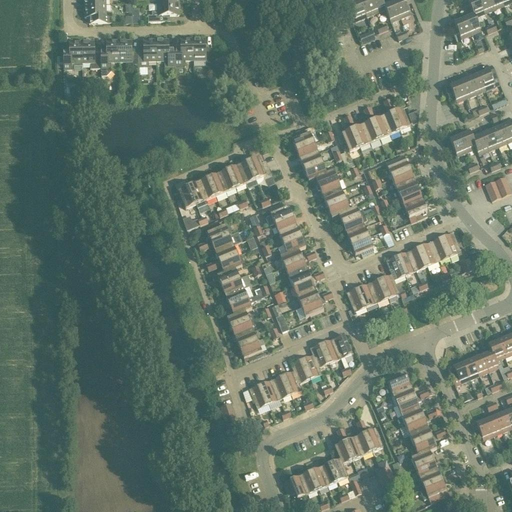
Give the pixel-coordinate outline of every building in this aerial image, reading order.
[(358,0),(349,4),(354,18),(349,20),(352,26),(367,20),(358,0)] [(369,0),(359,0),(358,0),(367,20),(376,16),(369,0)] [(380,0),(369,0),(376,16),(385,12),(383,6),(383,5),(380,0)] [(409,0),(396,0),(392,2),(400,21),(411,17),(405,4),(410,2),(409,0)] [(477,0),(469,0),(466,1),(472,14),(473,14),(475,20),(485,16),(477,0)] [(488,0),(477,0),(485,16),(494,13),(488,0)] [(499,0),(488,0),(494,13),(503,9),(499,0)] [(511,2),(511,0),(499,0),(503,9),(511,5),(511,2)] [(383,5),(383,6),(385,12),(391,25),(400,21),(392,2),(383,5)] [(152,18),(148,18),(148,25),(167,24),(166,18),(179,17),(179,5),(158,6),(158,14),(152,14),(152,18)] [(106,7),(84,8),(85,20),(97,20),(98,26),(112,26),(112,15),(106,15),(106,7)] [(472,14),(463,18),(471,38),(481,34),(475,20),(473,14),(472,14)] [(463,18),(448,24),(451,30),(455,28),(461,42),(471,38),(463,18)] [(181,54),(175,54),(175,69),(175,71),(184,71),(186,69),(186,63),(193,62),(193,41),(181,42),(181,54)] [(205,41),(193,41),(193,62),(204,62),(204,68),(212,68),(212,53),(206,54),(205,41)] [(144,55),(138,55),(138,70),(146,70),(146,64),(156,63),(156,42),(144,43),(144,55)] [(168,42),(156,42),(156,63),(164,63),(164,69),(167,69),(175,69),(175,54),(168,55),(168,42)] [(107,56),(101,56),(101,71),(101,79),(107,79),(112,73),(111,65),(119,64),(119,43),(106,44),(107,56)] [(131,43),(119,43),(119,64),(130,64),(130,70),(138,70),(138,55),(131,56),(131,43)] [(70,57),(63,57),(64,72),(74,72),(74,66),(82,65),(82,44),(69,45),(70,57)] [(94,44),(82,44),(82,65),(90,65),(90,71),(101,71),(101,56),(94,56),(94,44)] [(296,48),(285,53),(293,74),(305,69),(296,48)] [(492,68),(478,74),(486,93),(495,89),(490,76),(494,74),(492,68)] [(478,74),(468,78),(472,87),(476,97),(486,93),(478,74)] [(468,78),(458,82),(466,101),(476,97),(472,87),(468,78)] [(458,82),(444,88),(449,101),(453,99),(456,106),(466,101),(458,82)] [(351,120),(356,119),(351,108),(347,110),(351,120)] [(402,112),(392,116),(399,134),(410,130),(402,112)] [(392,116),(382,120),(389,138),(399,134),(392,116)] [(382,120),(372,124),(379,142),(389,138),(382,120)] [(511,121),(499,127),(510,153),(511,151),(511,129),(511,128),(511,121)] [(372,124),(362,128),(369,146),(379,142),(372,124)] [(355,126),(353,127),(350,128),(352,132),(359,151),(369,146),(362,128),(357,130),(355,126)] [(499,127),(490,131),(498,150),(501,156),(510,153),(499,127)] [(490,131),(480,135),(489,154),(498,150),(490,131)] [(352,132),(341,137),(349,155),(359,151),(352,132)] [(468,132),(458,136),(466,155),(476,151),(472,140),(471,139),(471,138),(468,132)] [(297,141),(291,143),(296,154),(314,146),(310,136),(306,137),(304,133),(295,137),(297,141)] [(471,138),(471,139),(472,140),(476,151),(478,158),(489,154),(480,135),(471,138)] [(458,136),(449,140),(457,159),(466,155),(458,136)] [(314,146),(296,154),(300,164),(318,156),(314,146)] [(318,156),(300,164),(304,173),(322,166),(318,156)] [(258,160),(248,164),(256,183),(265,179),(266,182),(272,179),(265,164),(261,166),(258,160)] [(248,164),(238,169),(246,187),(248,191),(258,187),(256,183),(248,164)] [(322,166),(304,173),(308,184),(315,181),(327,176),(326,176),(325,172),(331,169),(328,164),(322,166)] [(406,164),(387,171),(392,182),(410,174),(406,164)] [(238,169),(228,173),(236,191),(246,187),(238,169)] [(228,173),(218,177),(226,195),(236,191),(228,173)] [(315,181),(319,191),(337,183),(333,173),(326,176),(327,176),(315,181)] [(410,174),(392,182),(396,192),(414,184),(410,174)] [(218,177),(208,181),(216,199),(226,195),(218,177)] [(505,180),(495,184),(497,189),(507,185),(505,180)] [(208,181),(198,185),(206,203),(216,199),(208,181)] [(337,183),(319,191),(323,201),(341,193),(337,183)] [(414,184),(396,192),(400,202),(418,194),(414,184)] [(495,184),(485,188),(488,194),(497,189),(495,184)] [(198,185),(188,189),(196,208),(206,203),(198,185)] [(507,185),(497,189),(500,195),(510,191),(507,185)] [(188,189),(178,194),(185,212),(196,208),(188,189)] [(497,189),(488,194),(490,199),(500,195),(497,189)] [(510,191),(500,195),(502,200),(511,196),(510,191)] [(341,193),(323,201),(328,211),(349,202),(347,198),(344,199),(341,193)] [(418,194),(400,202),(404,211),(423,204),(418,194)] [(500,195),(490,199),(492,204),(502,200),(500,195)] [(349,202),(328,211),(332,221),(334,220),(339,218),(338,218),(350,213),(348,208),(351,207),(349,202)] [(423,204),(404,211),(411,227),(417,224),(415,220),(427,214),(423,204)] [(288,209),(270,217),(275,227),(292,220),(288,209)] [(339,218),(334,220),(335,224),(340,222),(343,228),(365,219),(363,214),(359,216),(356,210),(350,213),(338,218),(339,218)] [(181,222),(184,229),(194,225),(192,218),(181,222)] [(365,219),(343,228),(347,238),(365,230),(363,226),(367,224),(365,219)] [(292,220),(275,227),(279,237),(297,230),(292,220)] [(396,237),(407,234),(405,225),(394,227),(396,237)] [(228,227),(207,236),(209,241),(205,243),(206,245),(207,248),(211,246),(229,238),(228,236),(231,235),(232,233),(230,228),(228,227)] [(297,230),(279,237),(283,247),(301,240),(297,230)] [(365,230),(347,238),(351,248),(369,240),(365,230)] [(453,236),(442,241),(450,260),(461,255),(453,236)] [(229,238),(211,246),(215,256),(233,248),(229,238)] [(301,240),(283,247),(287,257),(298,252),(299,253),(305,250),(301,240)] [(369,240),(351,248),(355,258),(373,251),(369,240)] [(442,241),(430,245),(439,265),(450,260),(442,241)] [(430,245),(419,250),(427,269),(439,265),(430,245)] [(233,248),(215,256),(219,266),(238,259),(233,248)] [(419,250),(408,255),(416,274),(427,269),(419,250)] [(287,257),(280,260),(285,270),(303,263),(299,253),(298,252),(287,257)] [(408,255),(397,259),(405,279),(416,274),(408,255)] [(238,259),(219,266),(223,276),(224,276),(235,271),(236,272),(242,269),(243,268),(245,266),(242,259),(239,258),(238,259)] [(397,259),(385,264),(391,277),(394,283),(405,279),(397,259)] [(303,263),(285,270),(289,280),(307,273),(303,263)] [(464,263),(460,265),(464,275),(469,273),(464,263)] [(224,276),(223,276),(212,280),(214,284),(218,282),(221,289),(240,281),(236,272),(235,271),(224,276)] [(307,273),(289,280),(293,290),(311,282),(307,273)] [(391,277),(380,282),(388,301),(400,296),(399,295),(394,283),(391,277)] [(240,281),(221,289),(225,299),(248,289),(252,288),(248,278),(240,281)] [(311,282),(293,290),(297,300),(315,292),(311,282)] [(380,282),(369,286),(377,306),(388,301),(380,282)] [(369,286),(358,291),(366,310),(377,306),(369,286)] [(248,289),(225,299),(230,309),(253,299),(248,289)] [(358,291),(346,296),(354,315),(366,310),(358,291)] [(315,292),(297,300),(301,310),(319,302),(315,292)] [(319,302),(301,310),(306,321),(324,313),(321,306),(325,304),(329,302),(327,296),(322,298),(324,301),(319,302)] [(253,299),(230,309),(234,318),(234,319),(245,314),(252,312),(250,306),(255,304),(253,299)] [(278,307),(271,310),(282,336),(289,333),(278,307)] [(234,318),(227,321),(231,331),(254,322),(252,317),(248,319),(245,314),(234,319),(234,318)] [(320,324),(333,322),(331,314),(319,316),(320,324)] [(254,322),(231,331),(235,341),(254,334),(251,329),(256,327),(254,322)] [(362,323),(353,326),(357,336),(367,332),(362,323)] [(254,334),(235,341),(239,351),(258,344),(254,334)] [(344,337),(333,342),(341,361),(352,357),(344,337)] [(511,351),(506,337),(497,341),(505,360),(511,357),(511,351)] [(497,341),(487,345),(490,352),(495,365),(496,364),(505,360),(497,341)] [(262,342),(258,344),(239,351),(244,362),(262,354),(260,349),(265,347),(262,342)] [(333,342),(322,347),(330,366),(341,361),(333,342)] [(322,347),(310,351),(313,358),(319,370),(330,366),(322,347)] [(490,352),(480,355),(489,375),(499,371),(496,364),(495,365),(490,352)] [(480,355),(471,359),(479,379),(489,375),(480,355)] [(313,358),(302,363),(310,382),(322,377),(319,370),(313,358)] [(471,359),(462,363),(470,383),(479,379),(471,359)] [(302,363),(291,368),(293,374),(294,374),(299,386),(300,386),(310,382),(302,363)] [(462,363),(452,367),(458,381),(453,383),(456,389),(470,383),(462,363)] [(293,374),(283,378),(291,398),(302,393),(300,386),(299,386),(294,374),(293,374)] [(395,385),(388,388),(393,399),(411,391),(405,376),(393,381),(395,385)] [(283,378),(272,383),(280,402),(291,398),(283,378)] [(272,383),(260,388),(268,407),(280,402),(272,383)] [(260,388),(249,392),(257,412),(268,407),(260,388)] [(239,392),(243,401),(249,398),(245,390),(239,392)] [(411,391),(393,399),(397,409),(427,396),(426,393),(414,398),(411,391)] [(427,396),(397,409),(401,419),(419,411),(417,406),(421,404),(420,402),(429,399),(427,396)] [(462,399),(464,404),(471,401),(469,396),(462,399)] [(388,407),(393,417),(397,415),(393,405),(388,407)] [(495,405),(490,407),(502,436),(511,432),(504,412),(499,414),(495,405)] [(231,406),(220,410),(222,416),(233,413),(231,406)] [(490,418),(485,420),(493,440),(502,436),(490,407),(486,409),(490,418)] [(419,411),(401,419),(405,428),(436,416),(435,413),(422,418),(419,411)] [(233,413),(222,416),(225,423),(235,419),(233,413)] [(436,416),(405,428),(409,438),(428,431),(425,424),(437,419),(436,416)] [(235,419),(225,423),(227,429),(237,425),(235,419)] [(485,420),(470,426),(473,432),(477,430),(483,444),(493,440),(485,420)] [(237,425),(227,429),(229,435),(239,432),(237,425)] [(402,448),(408,446),(402,426),(396,428),(402,448)] [(362,438),(355,441),(363,459),(372,455),(365,436),(363,433),(366,432),(364,427),(358,430),(362,438)] [(428,431),(409,438),(414,449),(444,436),(443,433),(431,438),(428,431)] [(239,432),(229,435),(231,442),(242,438),(239,432)] [(375,432),(365,436),(372,455),(383,450),(375,432)] [(344,436),(338,438),(340,442),(343,441),(345,445),(353,463),(363,459),(355,441),(348,444),(344,436)] [(414,449),(417,458),(418,459),(430,454),(436,452),(433,444),(445,439),(444,436),(414,449)] [(345,445),(334,449),(340,463),(340,462),(343,467),(353,463),(345,445)] [(417,458),(411,460),(416,471),(434,464),(430,454),(418,459),(417,458)] [(394,464),(398,472),(406,468),(402,460),(394,464)] [(340,463),(330,467),(338,485),(348,480),(343,467),(340,462),(340,463)] [(434,464),(416,471),(420,481),(438,474),(434,464)] [(330,467),(320,471),(328,489),(338,485),(330,467)] [(389,470),(378,474),(380,480),(391,475),(389,470)] [(320,471),(310,475),(318,493),(328,489),(320,471)] [(438,474),(420,481),(424,491),(442,484),(438,474)] [(310,475),(300,479),(308,497),(318,493),(310,475)] [(391,475),(380,480),(382,485),(393,480),(391,475)] [(300,479),(283,486),(288,498),(295,496),(297,502),(308,497),(300,479)] [(393,480),(382,485),(385,491),(396,486),(393,480)] [(356,483),(350,486),(356,499),(361,497),(356,483)] [(442,484),(424,491),(420,493),(424,503),(428,501),(431,507),(449,500),(442,484)] [(385,491),(383,491),(386,498),(398,493),(395,486),(385,491)]
